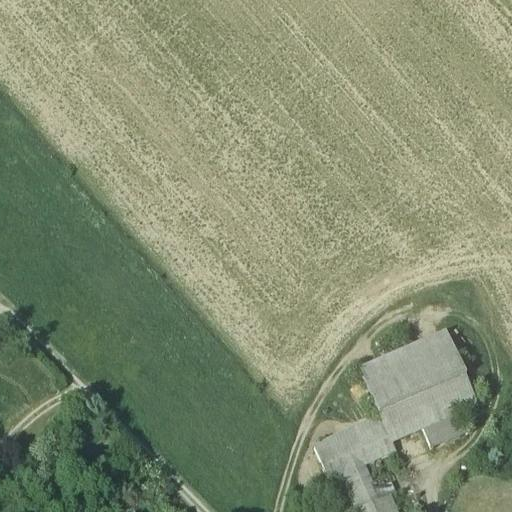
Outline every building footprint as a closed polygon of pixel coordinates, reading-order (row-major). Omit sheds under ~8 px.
[(441,336),(356,374),(377,422),(380,421),(389,445),(420,432),(457,415),(474,408),(441,336)] [(457,415),(420,432),(428,452),(466,436),(457,415)] [(377,422),(310,452),(325,485),(340,478),(359,469),(393,454),(389,445),(380,421),(377,422)] [(359,511),(375,505),(359,469),(340,478),(354,511),(359,511)] [(359,511),(389,511),(385,501),(375,505),(359,511)]
